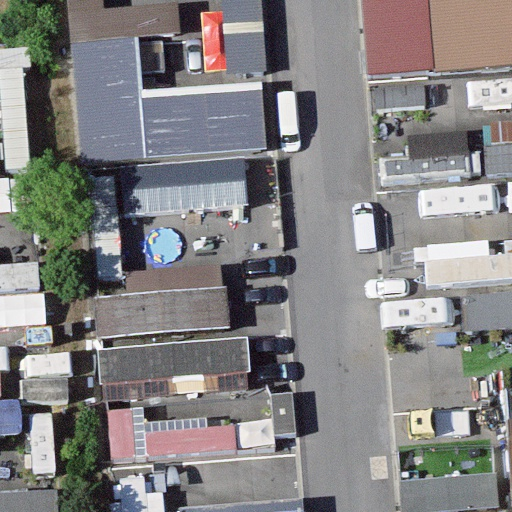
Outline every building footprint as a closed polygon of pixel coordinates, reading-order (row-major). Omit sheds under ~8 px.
[(75,0),(87,165),(129,162),(132,212),(259,203),(256,151),(279,149),(275,83),(156,91),(153,38),(214,34),(211,0),(75,0)] [(273,68),(270,0),(231,0),(234,69),(273,68)] [(511,0),(369,0),(372,74),(511,69),(511,0)] [(257,381),(254,334),(241,335),(237,263),(135,270),(137,293),(102,296),(108,391),(257,381)] [(511,471),(412,477),(413,511),(445,511),(511,509),(511,471)] [(0,511),(69,511),(69,493),(0,493),(0,511)]
